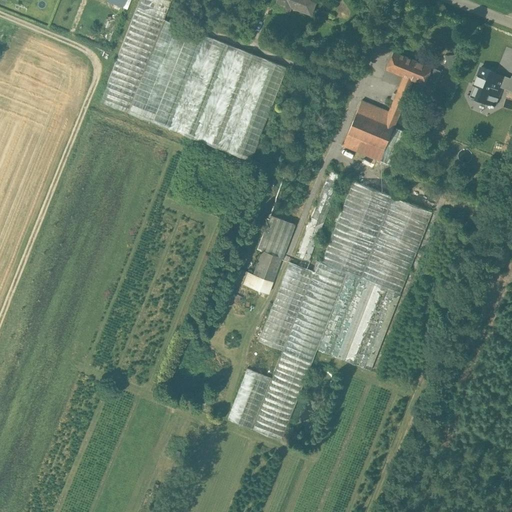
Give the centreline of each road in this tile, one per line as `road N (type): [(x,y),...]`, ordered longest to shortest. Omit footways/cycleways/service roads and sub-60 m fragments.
road 1 (track): [(363,511),(511,137)]
road 2 (track): [(0,327),(98,70),(96,54),(82,42),(0,14)]
